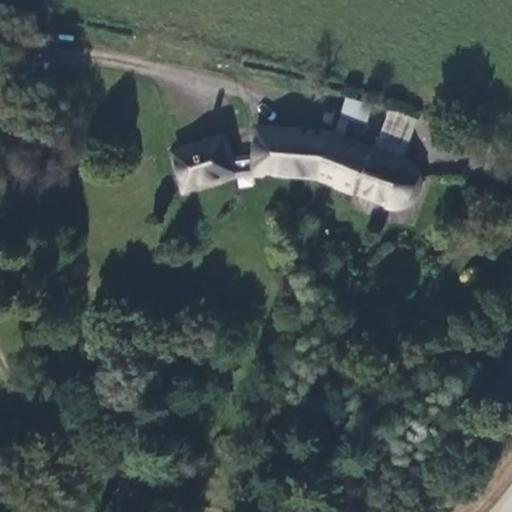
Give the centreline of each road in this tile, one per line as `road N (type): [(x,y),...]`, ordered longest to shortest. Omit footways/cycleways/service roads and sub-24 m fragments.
road 1 (unknown): [(318,101),(105,47),(28,63),(0,91)]
road 2 (unknown): [(0,376),(26,415),(215,511)]
